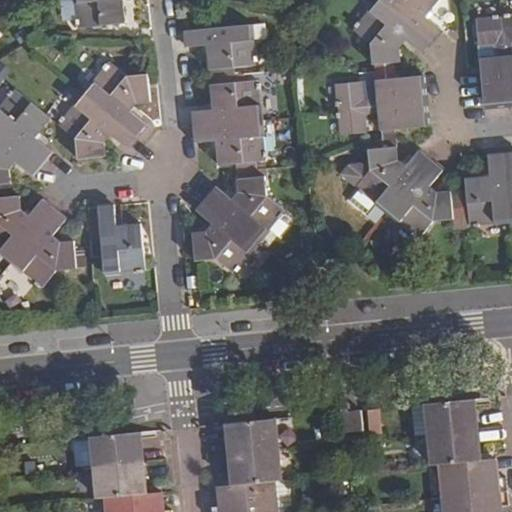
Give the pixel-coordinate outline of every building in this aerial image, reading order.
[(120,0),(74,0),(77,21),(76,21),(76,26),(77,26),(78,29),(123,25),(120,0)] [(441,0),(440,0),(380,0),(360,26),(359,25),(355,29),(356,31),(354,34),(372,48),(373,67),(375,66),(395,65),(400,65),(399,50),(406,43),(421,56),(442,31),(426,19),(441,0)] [(485,108),(511,104),(511,58),(511,59),(510,43),(511,43),(511,17),(510,18),(510,15),(504,16),(505,19),(499,19),(499,16),(493,17),(494,19),(476,21),(479,46),(497,45),(498,60),(479,61),(485,108)] [(209,71),(231,68),(255,66),(255,64),(256,64),(256,58),(254,58),(250,26),(184,33),(186,49),(206,46),(209,71)] [(124,150),(145,127),(128,111),(132,106),(151,104),(147,76),(126,79),(108,64),(106,67),(105,66),(102,70),(103,71),(63,119),(62,118),(58,123),(59,124),(58,125),(78,142),(78,158),(105,157),(103,143),(109,136),(124,150)] [(375,66),(375,74),(376,82),(397,80),(396,72),(395,65),(375,66)] [(210,79),(211,87),(232,85),(232,77),(231,68),(209,71),(210,79)] [(395,132),(428,128),(425,77),(397,80),(376,82),(378,100),(363,102),(361,84),(336,87),(338,103),(336,103),(337,110),(339,110),(339,116),(337,117),(338,122),(340,122),(342,136),(367,134),(365,116),(379,115),(381,133),(382,133),(395,132)] [(191,114),(195,143),(215,141),(219,167),(236,165),(254,164),(266,163),(265,158),(267,158),(266,153),(265,153),(257,91),(260,91),(259,85),(258,85),(257,81),(232,85),(211,87),(210,87),(213,112),(199,113),(191,114)] [(0,184),(8,184),(7,170),(14,162),(29,174),(49,152),(32,139),(49,120),(13,90),(10,94),(9,92),(6,96),(7,97),(0,105),(0,184)] [(397,149),(396,140),(395,132),(382,133),(383,142),(384,149),(397,149)] [(384,149),(369,150),(371,173),(357,189),(360,192),(359,193),(363,197),(365,195),(412,235),(411,237),(416,240),(417,239),(419,241),(435,222),(454,220),(452,201),(451,193),(436,195),(429,189),(444,172),(420,152),(405,169),(398,163),(397,149),(384,149)] [(511,154),(487,157),(489,178),(465,180),(467,200),(469,219),(470,227),(473,226),(473,227),(479,227),(479,226),(511,222),(511,154)] [(254,164),(236,165),(237,174),(238,181),(256,179),(255,171),(254,164)] [(256,179),(238,181),(239,194),(231,204),(216,190),(196,213),(213,226),(207,234),(193,236),(195,263),(216,261),(233,275),(235,273),(237,274),(241,269),(239,268),(279,221),(280,222),(284,217),(283,216),(284,214),(266,199),(264,178),(256,179)] [(11,184),(8,184),(0,184),(0,200),(11,199),(10,191),(11,184)] [(19,211),(19,198),(11,199),(0,200),(0,254),(34,282),(33,283),(37,287),(38,286),(41,288),(55,271),(75,269),(72,242),(59,244),(51,237),(65,220),(41,201),(27,217),(19,211)] [(459,201),(452,201),(454,220),(461,220),(469,219),(467,200),(459,201)] [(112,206),(97,207),(104,276),(144,272),(141,225),(115,228),(112,206)] [(474,401),(423,405),(426,435),(477,430),(474,401)] [(423,405),(407,407),(410,436),(426,435),(423,405)] [(375,410),(365,411),(367,432),(378,431),(375,410)] [(359,412),(341,413),(342,432),(361,431),(359,412)] [(275,420),(224,425),(227,454),(277,450),(275,420)] [(480,461),(477,430),(426,435),(429,466),(438,465),(480,461)] [(140,433),(90,438),(94,467),(143,462),(140,433)] [(277,450),(227,454),(230,485),(271,481),(281,481),(277,450)] [(494,459),(480,461),(438,465),(440,498),(505,492),(505,478),(496,480),(494,459)] [(143,462),(94,467),(97,498),(103,498),(146,493),(143,462)] [(274,511),(271,481),(230,485),(215,487),(217,508),(210,508),(210,511),(274,511)] [(161,492),(146,493),(103,498),(104,511),(172,511),(172,510),(163,511),(161,492)] [(440,498),(441,511),(499,511),(499,508),(507,507),(505,492),(440,498)]
